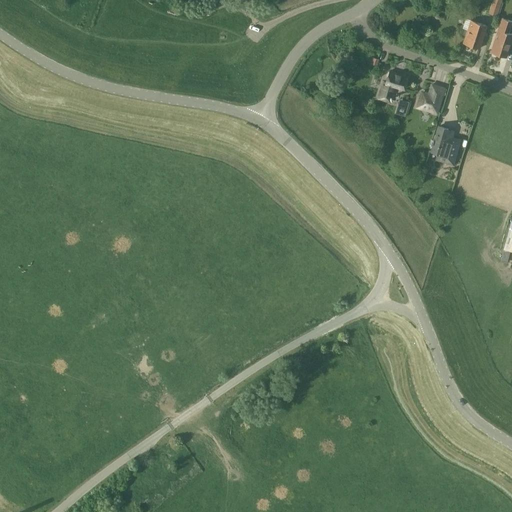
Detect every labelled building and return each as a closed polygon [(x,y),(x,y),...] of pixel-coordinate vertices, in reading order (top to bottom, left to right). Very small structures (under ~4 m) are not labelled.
[(496,16),(501,0),(492,0),(488,13),(496,16)] [(510,26),(511,21),(502,18),(490,52),(506,57),(511,38),(511,33),(506,32),(508,26),(510,26)] [(479,48),(487,25),(471,20),(463,43),(479,48)] [(405,89),(408,77),(389,72),(385,82),(383,82),(378,98),(390,102),(394,86),(405,89)] [(439,106),(444,88),(432,84),(428,98),(420,95),(416,107),(432,112),(434,104),(439,106)] [(453,165),(460,142),(452,139),(454,131),(439,126),(431,151),(438,153),(436,159),(453,165)] [(511,219),(508,228),(503,249),(511,251),(511,219)]
